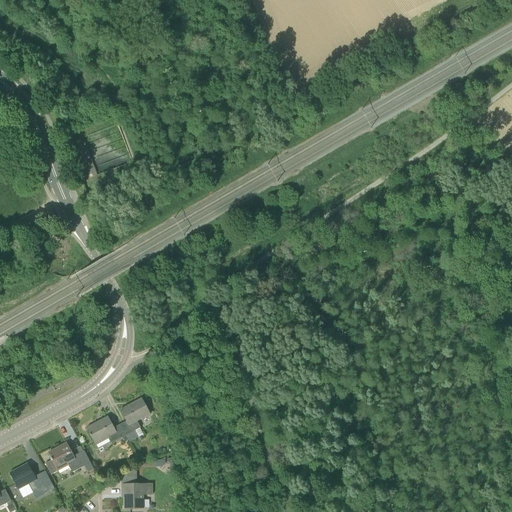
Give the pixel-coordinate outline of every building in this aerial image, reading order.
[(138,438),(135,431),(140,428),(137,421),(150,414),(142,398),(120,410),(126,421),(120,424),(126,436),(128,439),(129,442),(138,438)] [(111,444),(122,438),(126,436),(120,424),(114,428),(108,417),(86,428),(94,444),(96,448),(109,440),(111,444)] [(74,456),(67,443),(48,453),(52,460),(45,464),(51,475),(68,466),(72,473),(84,466),(88,472),(94,469),(84,451),(74,456)] [(35,477),(28,464),(9,473),(18,490),(29,484),(34,493),(52,484),(45,471),(35,477)] [(137,484),(137,469),(118,479),(122,484),(122,495),(124,495),(124,509),(143,509),(143,495),(152,495),(152,484),(137,484)] [(0,492),(0,507),(5,505),(7,504),(11,501),(5,490),(0,492)] [(11,501),(7,504),(8,506),(7,507),(9,511),(12,511),(16,510),(13,504),(11,501)]
